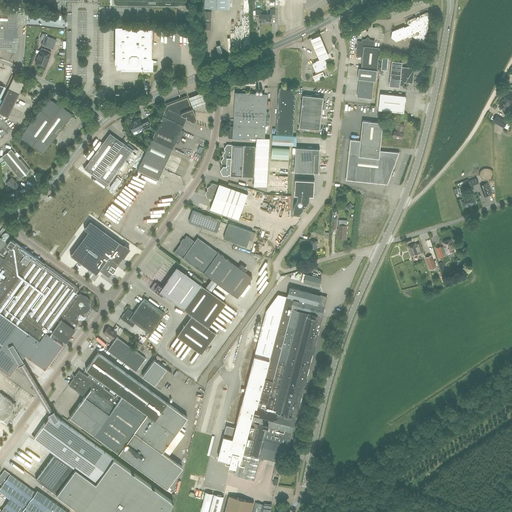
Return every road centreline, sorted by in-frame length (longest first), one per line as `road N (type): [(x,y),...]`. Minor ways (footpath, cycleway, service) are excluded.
road 1 (tertiary): [(298,511),(328,380),(383,243)]
road 2 (unclassified): [(275,266),(327,189),(342,50),(329,19)]
road 3 (unclassified): [(110,301),(206,163),(217,117),(212,72)]
road 4 (tertiary): [(383,243),(420,151),(450,0)]
road 5 (unclassified): [(0,452),(110,301)]
road 6 (unclassified): [(110,301),(27,241),(13,207)]
road 7 (unclassified): [(200,380),(275,266)]
road 8 (unclassified): [(511,200),(383,243)]
road 9 (secondary): [(329,19),(212,72)]
road 10 (secondary): [(103,121),(44,191),(13,207)]
road 11 (unknown): [(151,243),(123,225),(125,212),(165,183),(191,188)]
